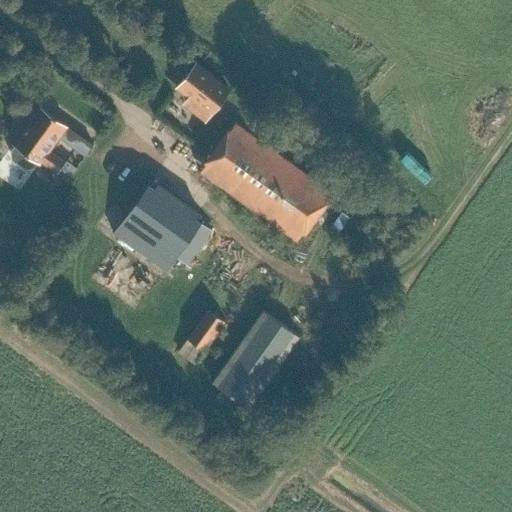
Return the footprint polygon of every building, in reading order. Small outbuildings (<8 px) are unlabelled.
[(228,88),(193,64),(176,88),(191,99),(186,106),(206,120),(228,88)] [(15,144),(11,150),(13,157),(26,167),(33,165),(37,160),(40,162),(41,160),(56,170),(64,159),(49,148),(66,123),(40,105),(13,142),(15,144)] [(236,121),(230,130),(201,171),(297,239),(332,190),(236,121)] [(86,139),(78,150),(86,155),(93,144),(86,139)] [(148,183),(113,232),(167,270),(177,257),(187,264),(212,229),(195,217),(199,212),(158,183),(155,188),(148,183)] [(208,307),(179,349),(196,360),(224,318),(208,307)] [(263,308),(212,379),(248,405),(299,333),(263,308)]
